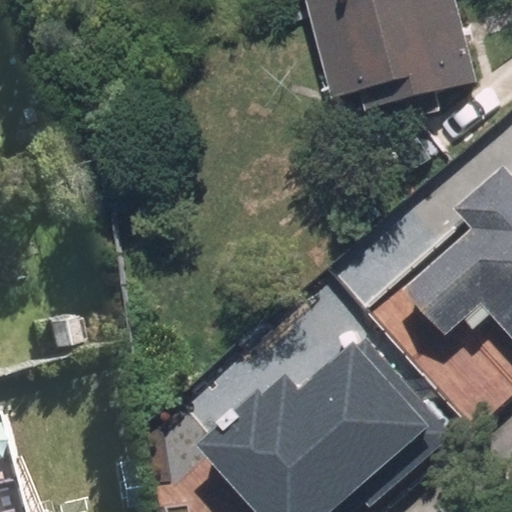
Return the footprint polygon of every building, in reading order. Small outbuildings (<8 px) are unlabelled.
[(311,0),(337,99),(367,90),(372,110),(485,79),(463,0),(311,0)] [(23,18),(0,22),(0,70),(32,65),(23,18)] [(511,167),(473,202),(452,179),(376,246),(455,335),(493,301),(511,323),(511,167)] [(321,272),(349,247),(332,229),(305,252),(321,272)] [(298,352),(202,433),(268,511),(356,511),(461,424),(376,325),(317,374),(298,352)]
